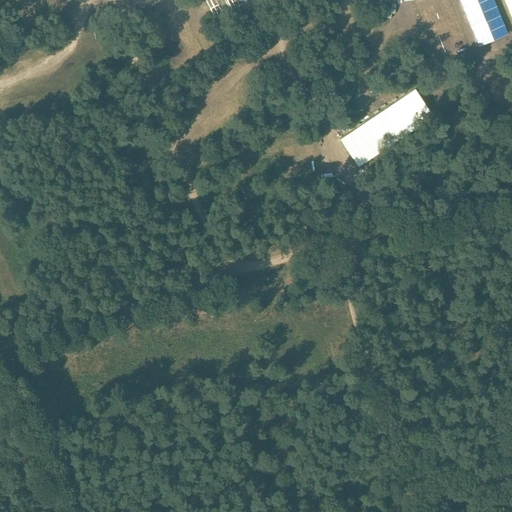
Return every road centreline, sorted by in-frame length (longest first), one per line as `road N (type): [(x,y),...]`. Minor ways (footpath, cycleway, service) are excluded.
road 1 (unknown): [(0,487),(47,502),(156,506),(393,450),(468,418),(511,387)]
road 2 (track): [(511,188),(0,342)]
